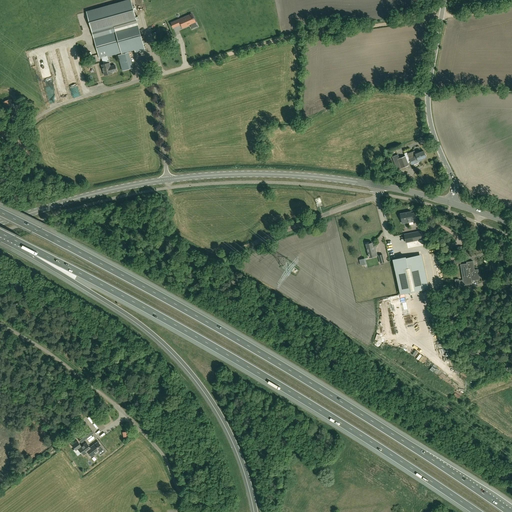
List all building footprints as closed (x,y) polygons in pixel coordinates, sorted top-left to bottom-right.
[(102,65),(104,75),(112,73),(112,72),(117,71),(115,65),(110,67),(109,63),(108,63),(107,60),(109,60),(108,57),(134,49),(136,53),(145,50),(136,20),(130,0),(87,12),(92,32),(93,32),(94,37),(111,32),(111,33),(94,37),(100,59),(102,58),(103,65),(102,65)] [(176,21),(174,22),(176,26),(178,25),(181,24),(182,26),(185,25),(186,26),(190,24),(195,22),(194,19),(193,17),(192,14),(176,21)] [(128,53),(118,56),(122,70),(133,68),(128,53)] [(10,100),(4,102),(8,109),(13,107),(10,100)] [(412,164),(414,163),(414,164),(418,163),(418,162),(421,161),(421,159),(426,157),(424,151),(416,154),(414,151),(407,154),(412,164)] [(398,155),(392,157),(397,170),(409,165),(406,156),(399,158),(398,155)] [(400,214),(402,224),(417,221),(415,213),(411,214),(411,212),(400,214)] [(422,231),(404,235),(406,242),(423,239),(422,231)] [(372,242),(366,244),(368,252),(369,252),(370,258),(377,256),(375,246),(373,246),(372,242)] [(406,257),(394,260),(401,295),(425,289),(417,256),(406,258),(406,257)] [(463,280),(459,280),(459,279),(455,279),(456,286),(460,286),(464,285),(470,284),(469,280),(472,280),(472,281),(480,279),(478,269),(475,270),(473,261),(467,262),(467,265),(465,265),(465,264),(461,265),(463,280)] [(439,318),(431,319),(434,332),(442,330),(439,318)] [(415,350),(414,352),(416,353),(414,357),(422,361),(425,356),(415,350)] [(107,414),(100,419),(104,424),(111,419),(107,414)] [(74,442),(78,439),(81,443),(94,433),(90,428),(89,429),(86,425),(83,427),(83,426),(81,428),(80,427),(74,432),(76,435),(71,438),(74,442)] [(106,451),(98,441),(90,447),(87,442),(82,446),(78,441),(72,445),(75,449),(78,447),(84,455),(86,453),(90,458),(98,452),(100,456),(106,451)]
